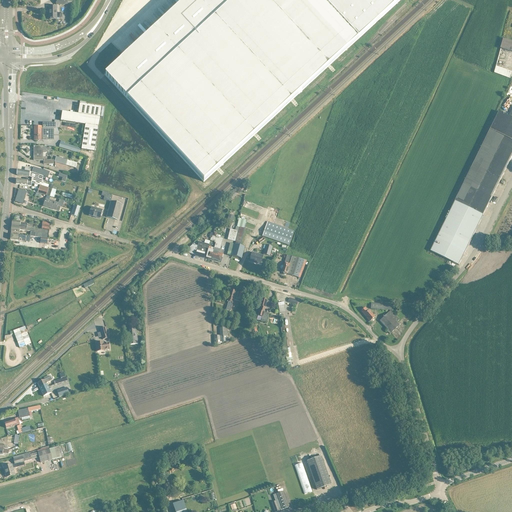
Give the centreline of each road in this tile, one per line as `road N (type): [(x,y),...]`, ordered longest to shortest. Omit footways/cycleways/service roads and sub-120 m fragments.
road 1 (unclassified): [(395,355),(339,305),(169,253),(183,240)]
road 2 (unclassified): [(395,355),(480,246),(511,183)]
road 3 (unclassified): [(439,489),(395,355)]
road 4 (tertiary): [(11,61),(70,51),(89,38),(112,0)]
road 5 (unclassified): [(127,242),(5,207)]
